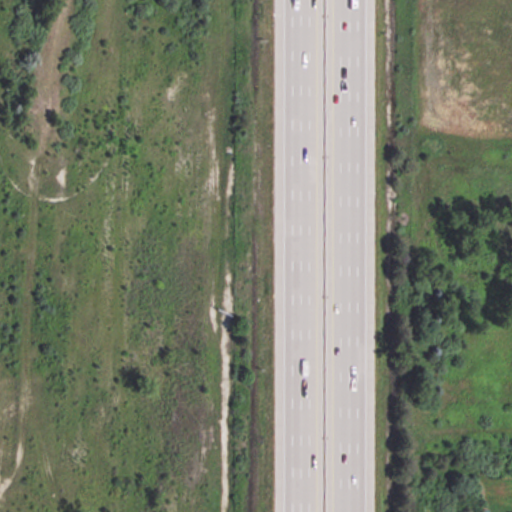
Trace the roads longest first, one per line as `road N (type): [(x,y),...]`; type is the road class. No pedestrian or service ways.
road 1 (motorway): [(353,511),(353,0)]
road 2 (motorway): [(296,0),(296,511)]
